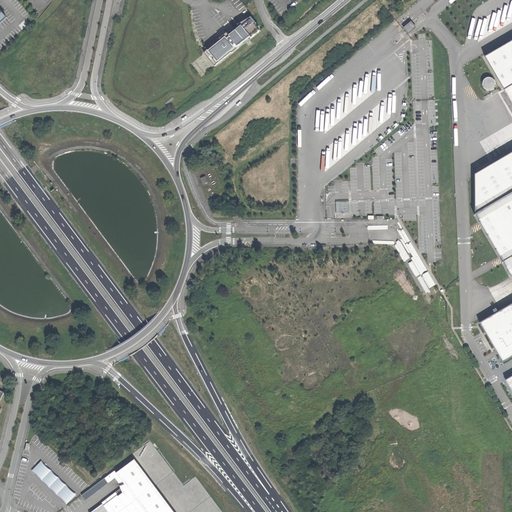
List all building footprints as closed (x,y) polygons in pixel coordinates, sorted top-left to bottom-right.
[(243,5),(239,0),(229,0),(237,10),(243,5)] [(414,21),(406,27),(411,34),(419,27),(414,21)] [(244,42),(233,28),(203,53),(214,67),(244,42)] [(473,214),(511,280),(511,302),(478,322),(501,362),(511,355),(511,375),(504,380),(511,393),(511,38),(482,56),(503,89),(511,83),(511,150),(473,174),(473,214)] [(494,77),(486,80),(490,90),(498,87),(494,77)] [(174,511),(135,460),(117,473),(115,471),(104,478),(108,484),(115,479),(122,488),(101,503),(102,504),(92,511),(174,511)] [(42,461),(33,471),(69,503),(78,493),(42,461)] [(108,484),(104,478),(81,495),(85,501),(108,484)]
